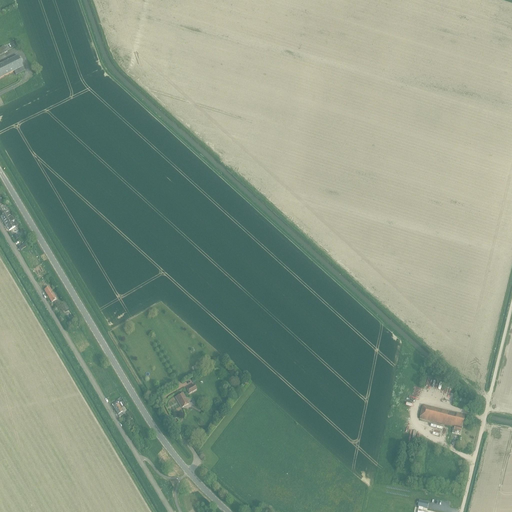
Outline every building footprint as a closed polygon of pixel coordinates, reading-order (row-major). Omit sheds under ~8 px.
[(0,78),(14,71),(16,75),(25,70),(18,56),(0,64),(0,78)] [(1,217),(3,221),(7,219),(10,218),(10,217),(11,217),(8,212),(1,217)] [(3,221),(6,225),(13,221),(11,217),(10,217),(10,218),(7,219),(3,221)] [(13,221),(6,225),(9,231),(15,227),(18,225),(15,220),(13,221)] [(53,295),(54,294),(54,293),(52,294),(49,288),(44,290),(51,303),(56,300),(53,295)] [(64,302),(60,304),(64,312),(68,310),(64,302)] [(194,384),(186,389),(189,394),(197,390),(194,384)] [(176,399),(177,401),(178,401),(181,407),(188,403),(183,394),(176,399)] [(112,404),(116,410),(120,408),(120,407),(123,406),(125,405),(123,401),(119,403),(118,401),(116,402),(112,404)] [(120,408),(116,410),(119,417),(126,413),(129,417),(130,418),(132,416),(129,411),(127,412),(124,406),(121,408),(120,408)] [(452,430),(453,430),(452,433),(455,434),(456,432),(457,432),(457,431),(461,431),(465,416),(423,406),(420,419),(453,427),(452,430)] [(426,511),(423,511),(423,508),(427,509),(429,503),(419,501),(418,506),(419,507),(417,511),(426,511)]
